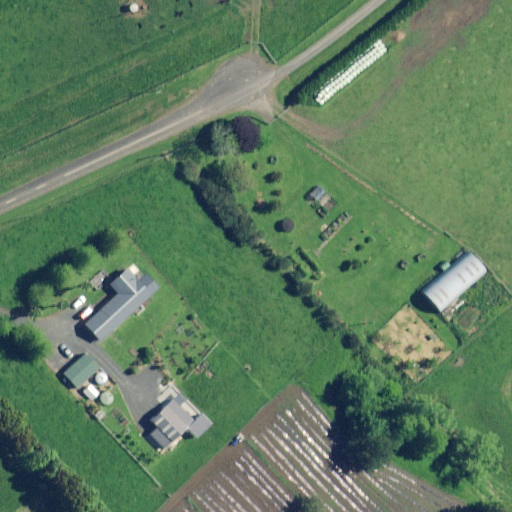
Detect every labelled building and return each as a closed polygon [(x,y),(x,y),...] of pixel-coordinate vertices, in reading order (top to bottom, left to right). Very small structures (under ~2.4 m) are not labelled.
[(482,272),(467,254),(421,293),(436,311),(482,272)] [(157,287),(132,261),(107,285),(116,294),(83,325),(98,342),(157,287)] [(483,317),(476,309),(468,316),(462,309),(447,322),(460,338),(483,317)] [(97,369),(84,355),(62,374),(75,389),(97,369)] [(97,387),(98,387),(100,387),(101,387),(102,387),(104,386),(105,386),(106,385),(106,384),(107,382),(107,381),(108,380),(108,378),(107,377),(107,376),(106,375),(105,374),(104,373),(103,372),(101,372),(100,372),(99,372),(97,372),(96,373),(95,373),(94,374),(93,375),(93,377),(92,378),(92,379),(92,381),(92,382),(93,383),(94,384),(95,385),(96,386),(97,387)] [(97,394),(89,385),(82,392),(90,401),(97,394)] [(102,405),(104,406),(106,406),(108,405),(109,405),(110,404),(111,403),(112,402),(112,401),(113,400),(113,398),(113,397),(113,396),(112,394),(111,393),(110,392),(109,391),(108,391),(107,390),(105,390),(104,390),(103,391),(102,391),(100,392),(99,393),(99,394),(98,395),(98,396),(97,398),(98,399),(98,400),(98,402),(99,403),(100,404),(101,405),(102,405)] [(191,422),(171,400),(149,421),(155,428),(148,435),(162,449),(191,422)]
